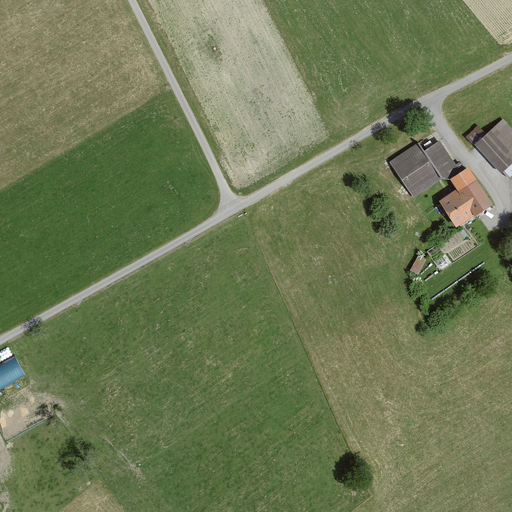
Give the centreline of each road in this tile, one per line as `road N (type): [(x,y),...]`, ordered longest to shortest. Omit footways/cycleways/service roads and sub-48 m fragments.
road 1 (unclassified): [(0,343),(422,100)]
road 2 (residential): [(422,100),(511,225)]
